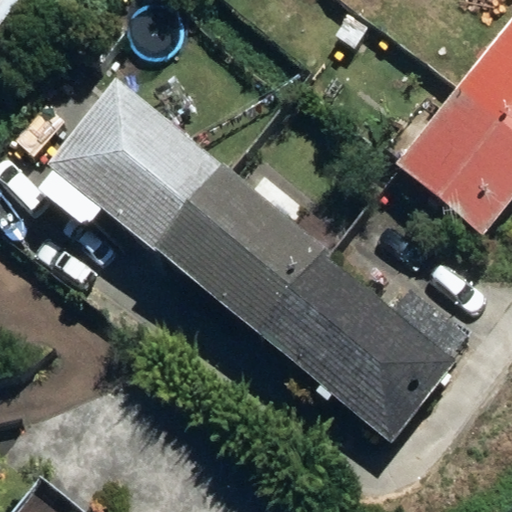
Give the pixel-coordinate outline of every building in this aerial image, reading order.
[(0,0),(0,74),(59,0),(0,0)] [(511,47),(404,186),(489,254),(511,224),(511,47)] [(166,279),(232,193),(126,108),(58,194),(166,279)] [(166,281),(266,359),(334,272),(234,193),(166,281)] [(462,379),(332,278),(267,361),(398,462),(462,379)]
